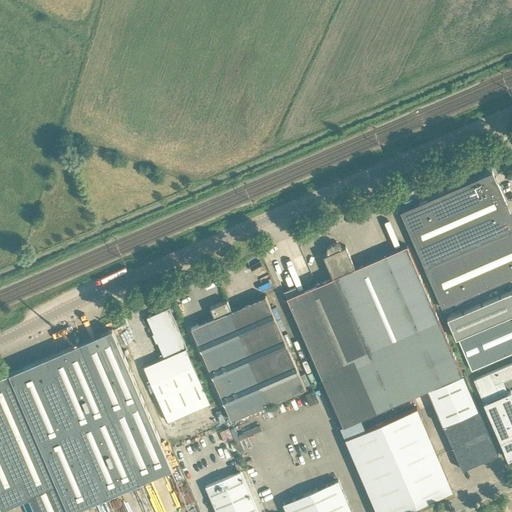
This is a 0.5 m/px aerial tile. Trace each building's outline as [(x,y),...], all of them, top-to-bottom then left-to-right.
[(492,170),(484,174),(400,211),(424,267),(432,284),(442,307),(511,276),(511,216),(497,182),(498,181),(496,176),(495,176),(492,170)] [(445,333),(407,245),(354,266),(345,245),(342,246),(341,245),(340,243),(337,242),(335,242),(329,245),(327,246),(326,248),(327,251),(327,252),(323,254),(332,276),(287,296),(325,385),(341,423),(462,371),(445,333)] [(456,338),(459,337),(472,369),(511,351),(511,289),(505,293),(504,292),(447,317),(456,338)] [(231,309),(227,299),(210,306),(214,316),(191,326),(231,420),(306,388),(265,294),(231,309)] [(164,356),(144,365),(168,421),(210,403),(187,349),(188,349),(169,306),(147,316),(154,332),(153,333),(156,341),(157,340),(164,356)] [(0,506),(1,508),(21,500),(28,496),(35,511),(69,511),(172,467),(113,329),(112,328),(81,341),(80,342),(78,343),(59,351),(47,356),(9,372),(0,376),(0,506)] [(443,423),(462,468),(498,453),(496,449),(478,408),(463,372),(427,388),(443,423)] [(491,372),(474,379),(483,401),(508,458),(511,456),(511,393),(510,390),(507,391),(502,380),(495,383),(491,372)] [(377,511),(398,511),(452,489),(417,406),(345,437),(377,511)] [(257,426),(236,433),(234,426),(228,428),(232,442),(225,444),(228,452),(244,446),(241,437),(259,431),(257,426)] [(258,511),(240,470),(205,485),(216,511),(258,511)] [(283,502),(287,511),(352,511),(338,479),(283,502)] [(277,511),(273,501),(263,505),(266,511),(277,511)]
